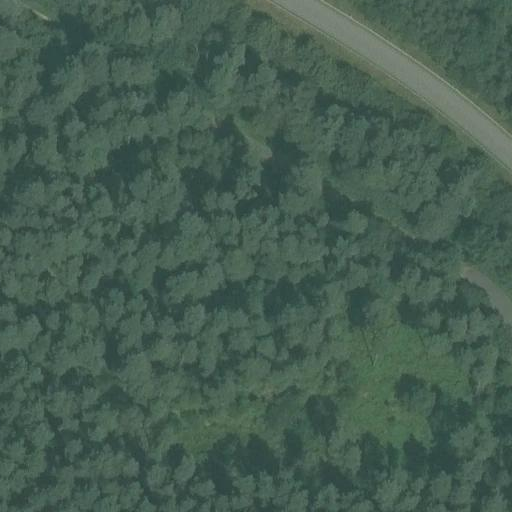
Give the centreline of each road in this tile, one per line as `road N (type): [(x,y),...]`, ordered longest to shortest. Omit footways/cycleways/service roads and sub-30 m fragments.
road 1 (track): [(511,325),(492,290),(445,260),(0,4)]
road 2 (unclassified): [(511,165),(423,92),(278,0)]
